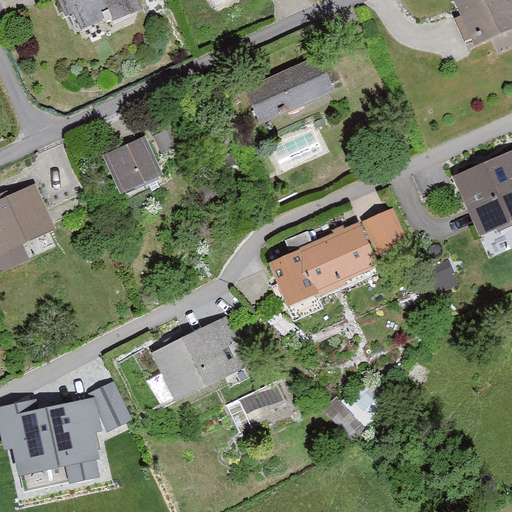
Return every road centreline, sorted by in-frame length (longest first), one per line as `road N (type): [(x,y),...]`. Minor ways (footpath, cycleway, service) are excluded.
road 1 (residential): [(511,124),(252,244),(226,286),(0,401)]
road 2 (residential): [(351,0),(40,140)]
